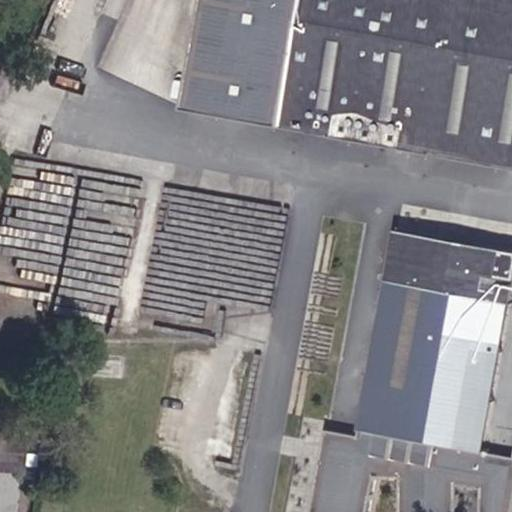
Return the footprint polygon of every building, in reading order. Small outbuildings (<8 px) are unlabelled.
[(511,0),(204,0),(185,108),(511,168),(511,0)] [(511,250),(398,229),(360,435),(327,429),(311,511),(370,511),(377,475),(402,476),(401,511),(458,511),(459,484),(482,488),(482,511),(511,511),(511,456),(474,450),(495,336),(505,337),(511,296),(511,250)] [(0,470),(19,472),(22,433),(0,431),(0,470)] [(91,497),(92,487),(76,485),(75,495),(91,497)] [(174,511),(177,504),(143,496),(138,511),(174,511)]
